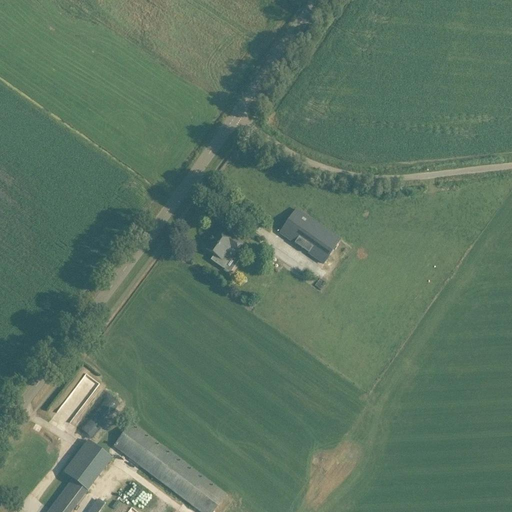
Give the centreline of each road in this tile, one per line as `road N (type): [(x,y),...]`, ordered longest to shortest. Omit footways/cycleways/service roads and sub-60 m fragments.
road 1 (tertiary): [(234,117),(0,434)]
road 2 (unclassified): [(511,166),(365,177),(325,169),(234,117)]
road 3 (tertiary): [(318,0),(234,117)]
